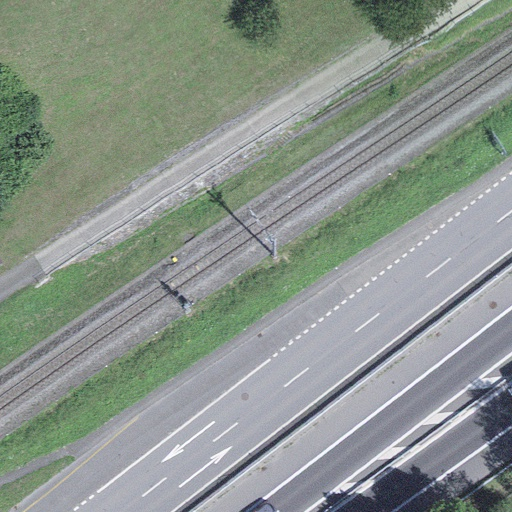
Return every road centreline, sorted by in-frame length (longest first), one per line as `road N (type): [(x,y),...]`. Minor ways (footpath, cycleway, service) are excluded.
road 1 (track): [(0,287),(455,0)]
road 2 (primary): [(511,211),(122,511)]
road 3 (trunk): [(511,329),(273,511)]
road 4 (trunk): [(362,511),(511,404)]
